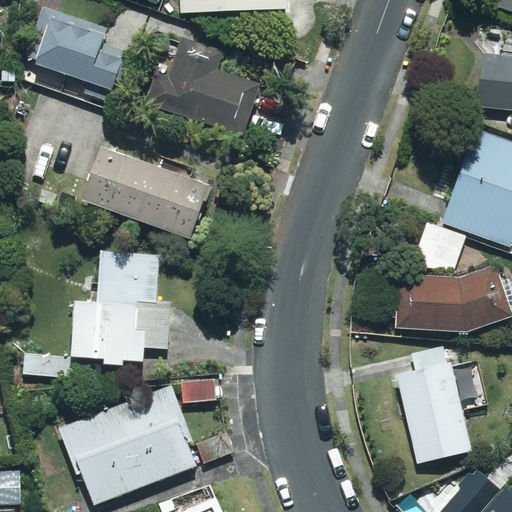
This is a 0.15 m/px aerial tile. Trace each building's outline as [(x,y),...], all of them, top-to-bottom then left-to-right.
[(289,0),(181,0),(182,16),(290,13),(289,0)] [(511,0),(500,0),(497,9),(511,14),(511,0)] [(109,30),(43,9),(28,59),(39,62),(37,68),(88,84),(85,95),(120,106),(136,56),(104,46),(109,30)] [(164,39),(142,106),(245,139),(262,87),(219,73),(225,54),(183,40),(182,44),(164,39)] [(511,57),(483,55),(478,109),(511,112),(511,57)] [(511,145),(475,133),(444,225),(511,247),(511,145)] [(212,190),(103,150),(84,204),(192,243),(212,190)] [(468,238),(429,225),(414,268),(456,272),(468,238)] [(77,305),(73,361),(106,363),(106,369),(125,370),(125,365),(145,366),(146,350),(172,351),(175,304),(158,303),(161,258),(103,254),(100,307),(77,305)] [(460,282),(400,276),(397,331),(469,335),(511,320),(511,311),(499,269),(460,282)] [(397,374),(418,466),(473,453),(465,418),(469,418),(466,403),(462,403),(462,402),(471,400),(463,365),(454,367),(453,365),(449,366),(444,348),(413,355),(417,369),(397,374)] [(173,387),(60,431),(78,478),(83,476),(96,508),(198,468),(189,444),(194,441),(173,387)] [(22,472),(0,472),(0,506),(22,506),(22,472)] [(488,508),(483,511),(511,511),(511,475),(486,506),(488,508)] [(445,510),(433,494),(411,509),(412,511),(443,511),(445,510)]
